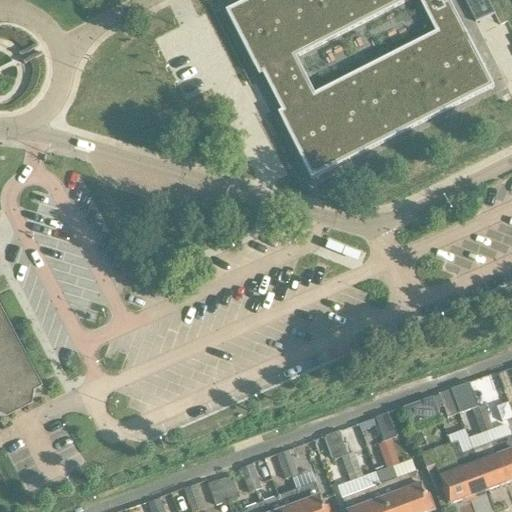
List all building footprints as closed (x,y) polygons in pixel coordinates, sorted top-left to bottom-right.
[(433,0),(290,0),(231,30),(315,197),(489,110),(433,0)] [(33,392),(41,388),(0,310),(0,415),(2,416),(2,415),(1,415),(6,407),(22,398),(31,399),(31,401),(32,401),(33,392)] [(451,392),(460,416),(478,409),(470,385),(451,392)] [(433,399),(437,411),(443,409),(447,420),(460,416),(451,392),(433,398),(433,399)] [(437,411),(433,399),(404,410),(412,432),(441,421),(437,411)] [(485,407),(479,409),(472,412),(477,424),(490,419),(485,407)] [(490,419),(477,424),(482,436),(494,431),(490,419)] [(347,472),(359,467),(355,455),(348,457),(339,433),(326,438),(327,440),(324,440),(332,462),(335,461),(335,462),(342,460),(347,472)] [(491,446),(506,486),(511,483),(511,445),(509,439),(508,439),(491,446)] [(383,458),(395,454),(390,442),(378,447),(383,458)] [(487,493),(472,453),(463,456),(458,444),(451,447),(450,445),(448,446),(468,499),(487,493)] [(450,506),(468,499),(448,446),(422,456),(428,471),(436,468),(443,488),(450,506)] [(487,493),(506,486),(491,446),(472,453),(487,493)] [(282,469),(294,465),(289,453),(277,457),(282,469)] [(387,471),(394,469),(399,466),(395,454),(383,458),(387,471)] [(294,465),(282,469),(286,482),(298,477),(294,465)] [(245,483),(257,478),(253,466),(241,471),(245,483)] [(359,467),(347,472),(351,484),(364,479),(359,467)] [(397,480),(409,511),(430,511),(416,473),(398,480),(397,480)] [(220,482),(228,503),(240,499),(232,478),(220,482)] [(257,478),(245,483),(250,495),(262,490),(257,478)] [(409,511),(397,480),(379,487),(388,511),(409,511)] [(216,508),(228,503),(220,482),(208,486),(216,508)] [(297,492),(303,511),(324,511),(315,486),(297,492)] [(189,503),(201,499),(197,487),(185,491),(189,503)] [(367,511),(388,511),(379,487),(361,494),(367,511)] [(282,511),(303,511),(297,492),(278,499),(282,511)] [(346,511),(367,511),(361,494),(342,501),(346,511)] [(201,499),(189,503),(192,511),(201,511),(205,511),(201,499)] [(261,511),(282,511),(278,499),(260,506),(261,511)] [(150,511),(164,511),(160,500),(148,505),(150,511)]
